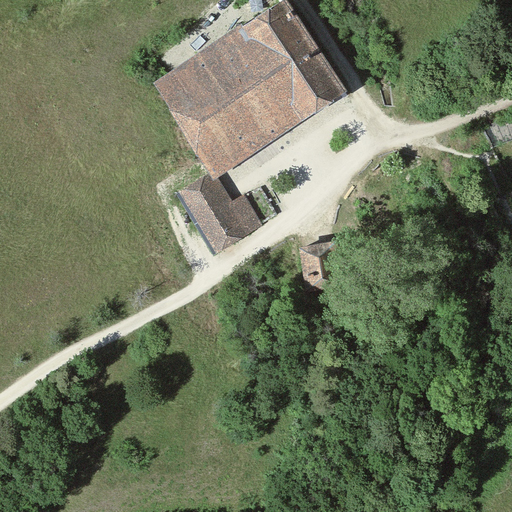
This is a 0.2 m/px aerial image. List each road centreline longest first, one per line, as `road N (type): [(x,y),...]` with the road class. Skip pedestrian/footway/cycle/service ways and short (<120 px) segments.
road 1 (track): [(0,402),(64,355),(238,270),(386,140)]
road 2 (track): [(298,0),(351,71),(386,140)]
road 3 (track): [(386,140),(511,100)]
